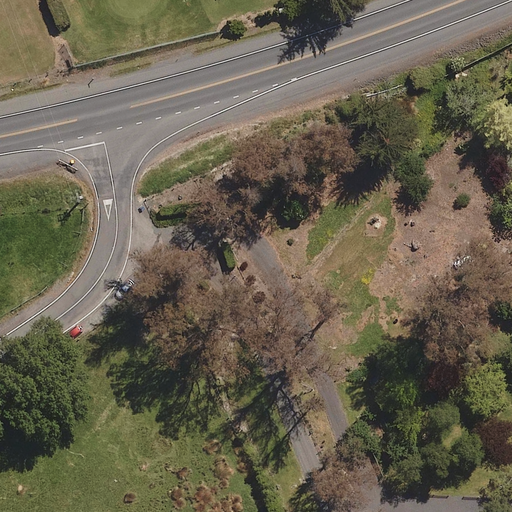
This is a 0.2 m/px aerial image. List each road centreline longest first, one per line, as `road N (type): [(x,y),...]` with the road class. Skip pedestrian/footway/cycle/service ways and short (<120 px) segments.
road 1 (trunk): [(462,0),(97,116)]
road 2 (tertiary): [(97,116),(116,208),(109,260),(73,308),(0,355)]
